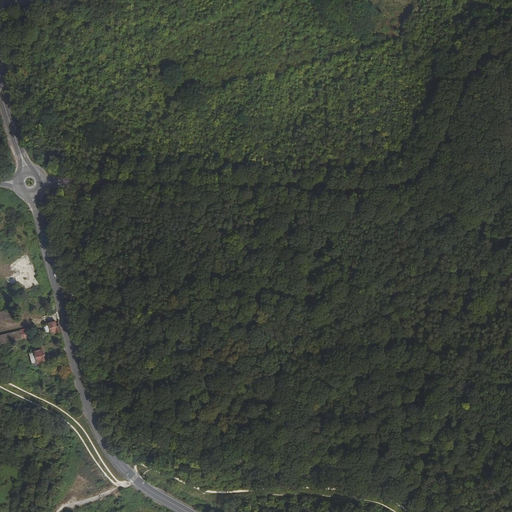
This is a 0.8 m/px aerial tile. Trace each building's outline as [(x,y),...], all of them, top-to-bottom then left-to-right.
[(15,311),(0,311),(0,319),(16,319),(15,311)] [(61,332),(59,322),(55,323),(55,322),(49,323),(51,335),(61,332)] [(23,330),(25,338),(34,336),(32,327),(23,329),(23,330)] [(0,335),(0,336),(2,344),(25,338),(23,330),(0,335)] [(42,350),(30,353),(32,366),(33,366),(34,367),(35,367),(35,368),(36,368),(38,367),(38,366),(39,365),(39,364),(45,363),(42,350)]
